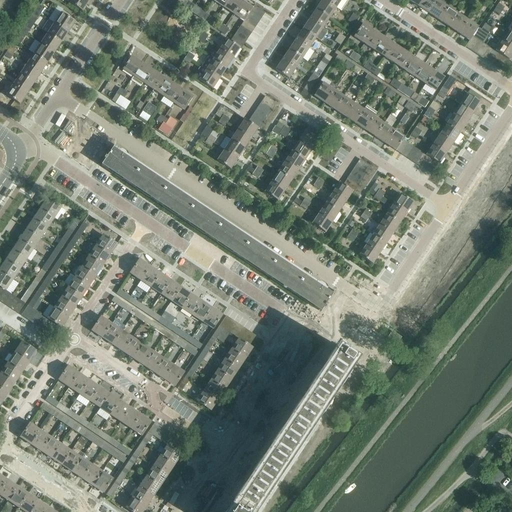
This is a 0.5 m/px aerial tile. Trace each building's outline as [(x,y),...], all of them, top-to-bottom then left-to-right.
[(87,0),(64,0),(82,12),(87,5),(89,6),(92,3),(87,0)] [(240,0),(228,0),(223,8),(234,15),(243,2),(240,0)] [(322,0),(317,9),(330,18),(336,8),(324,0),(322,0)] [(348,1),(346,0),(324,0),(336,8),(341,11),(348,1)] [(428,13),(437,0),(436,0),(422,0),(418,7),(428,13)] [(439,20),(447,7),(437,0),(428,13),(439,20)] [(243,2),(234,15),(243,21),(244,21),(247,16),(251,11),(252,8),(243,2)] [(43,10),(37,6),(34,11),(40,15),(43,10)] [(254,6),(252,8),(251,11),(261,18),(265,13),(254,6)] [(449,27),(458,14),(447,7),(439,20),(449,27)] [(310,19),(323,28),(330,18),(317,9),(310,19)] [(31,15),(37,19),(40,15),(34,11),(31,15)] [(261,18),(251,11),(247,16),(258,23),(261,18)] [(75,22),(61,13),(54,24),(68,33),(75,22)] [(459,34),(468,21),(458,14),(449,27),(459,34)] [(258,23),(247,16),(244,21),(255,28),(258,23)] [(303,29),(316,38),(323,28),(310,19),(303,29)] [(255,28),(244,21),(243,21),(240,26),(251,33),(255,28)] [(469,41),(472,36),(478,28),(468,21),(459,34),(469,41)] [(68,33),(54,24),(47,34),(61,43),(68,33)] [(363,24),(354,37),(364,44),(373,30),(363,24)] [(251,33),(240,26),(237,31),(248,38),(251,33)] [(29,31),(23,27),(21,31),(27,35),(29,31)] [(296,39),(309,48),(316,38),(303,29),(296,39)] [(373,30),(364,44),(374,50),(383,37),(373,30)] [(18,35),(24,39),(27,35),(21,31),(18,35)] [(248,38),(237,31),(234,36),(245,43),(248,38)] [(511,32),(509,31),(502,41),(511,47),(511,32)] [(61,43),(47,34),(40,44),(54,53),(61,43)] [(245,43),(234,36),(230,42),(240,48),(241,49),(245,43)] [(469,41),(465,47),(471,50),(478,40),(472,36),(469,41)] [(383,37),(374,50),(384,57),(393,44),(383,37)] [(230,42),(227,39),(220,50),(232,59),(240,48),(230,42)] [(290,49),(303,58),(309,48),(296,39),(290,49)] [(476,54),(483,43),(478,40),(471,50),(476,54)] [(508,60),(509,60),(511,55),(511,47),(502,41),(495,51),(498,53),(503,56),(508,60)] [(481,57),(488,46),(483,43),(476,54),(481,57)] [(54,53),(40,44),(34,55),(47,64),(54,53)] [(393,44),(384,57),(395,64),(403,51),(393,44)] [(486,60),(493,50),(488,46),(481,57),(486,60)] [(16,51),(10,47),(7,51),(13,56),(16,51)] [(283,60),(296,69),(303,58),(290,49),(283,60)] [(213,60),(226,69),(232,59),(220,50),(213,60)] [(491,64),(498,53),(495,51),(493,50),(486,60),(491,64)] [(4,56),(10,60),(13,56),(7,51),(4,56)] [(403,51),(395,64),(405,71),(414,58),(403,51)] [(195,57),(189,53),(186,57),(192,61),(195,57)] [(496,67),(503,56),(498,53),(491,64),(496,67)] [(47,64),(34,55),(27,65),(40,74),(47,64)] [(131,56),(123,70),(133,76),(142,63),(131,56)] [(201,67),(219,79),(226,69),(213,60),(208,56),(201,67)] [(501,71),(508,60),(503,56),(496,67),(501,71)] [(414,58),(405,71),(415,78),(424,64),(414,58)] [(276,70),(289,79),(296,69),(283,60),(276,70)] [(141,87),(143,83),(152,70),(142,63),(133,76),(130,80),(141,87)] [(424,64),(415,78),(425,84),(434,71),(424,64)] [(40,74),(27,65),(20,75),(34,84),(40,74)] [(194,77),(212,89),(219,79),(201,67),(194,77)] [(384,81),(386,77),(379,73),(381,71),(377,68),(373,74),(384,81)] [(152,70),(143,83),(153,90),(162,77),(152,70)] [(436,91),(444,78),(434,71),(425,84),(436,91)] [(34,84),(20,75),(13,85),(27,94),(34,84)] [(162,77),(153,90),(163,97),(172,83),(162,77)] [(318,91),(314,96),(324,103),(333,90),(336,86),(323,77),(315,89),(318,91)] [(303,88),(309,92),(316,82),(310,78),(303,88)] [(172,83),(163,97),(173,103),(182,90),(172,83)] [(6,96),(20,105),(27,94),(13,85),(6,96)] [(120,97),(124,99),(127,94),(119,88),(112,100),(116,103),(120,97)] [(184,111),(193,97),(182,90),(173,103),(184,111)] [(334,110),(343,97),(333,90),(324,103),(334,110)] [(437,95),(444,99),(446,95),(440,91),(437,95)] [(480,103),(467,94),(460,104),(473,113),(480,103)] [(276,104),(265,96),(262,102),(273,109),(276,104)] [(345,117),(353,103),(343,97),(334,110),(345,117)] [(401,97),(397,103),(402,106),(405,100),(401,97)] [(135,107),(140,111),(144,105),(140,101),(135,107)] [(147,122),(156,108),(148,102),(139,117),(147,122)] [(273,109),(262,102),(259,106),(269,114),(273,109)] [(355,123),(364,110),(353,103),(345,117),(355,123)] [(473,113),(460,104),(453,115),(466,123),(473,113)] [(269,114),(259,106),(255,111),(266,118),(269,114)] [(365,130),(374,117),(377,113),(366,106),(364,110),(355,123),(365,130)] [(183,114),(179,121),(184,123),(193,109),(190,107),(184,115),(183,114)] [(266,118),(255,111),(252,117),(263,124),(266,118)] [(466,123),(453,115),(447,125),(460,134),(466,123)] [(168,120),(165,124),(172,129),(177,122),(170,117),(168,120)] [(258,128),(259,129),(263,124),(252,117),(248,122),(258,128)] [(375,137),(384,124),(374,117),(365,130),(375,137)] [(424,117),(420,122),(425,125),(429,120),(424,117)] [(258,128),(248,122),(245,120),(238,130),(251,139),(258,128)] [(162,125),(158,130),(167,136),(172,129),(165,124),(164,126),(162,125)] [(281,124),(279,128),(288,134),(290,130),(281,124)] [(385,144),(394,131),(384,124),(375,137),(385,144)] [(460,134),(447,125),(440,135),(453,144),(460,134)] [(275,126),(273,130),(285,138),(288,134),(279,128),(275,126)] [(251,139),(238,130),(231,140),(244,149),(251,139)] [(319,140),(306,131),(299,141),(312,150),(319,140)] [(403,140),(405,138),(394,131),(385,144),(396,151),(403,140)] [(410,135),(417,139),(419,135),(413,131),(410,135)] [(453,144),(440,135),(433,145),(446,154),(453,144)] [(205,143),(210,147),(213,143),(207,139),(207,140),(205,143)] [(244,149),(231,140),(224,150),(238,159),(244,149)] [(401,154),(408,144),(403,140),(396,151),(401,154)] [(312,150),(299,141),(292,151),(305,160),(312,150)] [(406,158),(413,147),(408,144),(401,154),(406,158)] [(439,164),(440,164),(446,154),(433,145),(426,156),(428,157),(433,160),(439,164)] [(116,173),(114,175),(307,303),(308,301),(315,306),(314,308),(321,312),(324,306),(326,307),(327,305),(326,305),(333,292),(327,288),(326,286),(325,285),(323,284),(322,283),(319,283),(317,285),(311,280),(312,278),(135,160),(134,162),(127,158),(128,156),(127,153),(126,152),(124,151),(122,150),(120,150),(114,146),(106,158),(105,157),(104,159),(105,160),(101,166),(108,170),(109,168),(116,173)] [(264,147),(261,152),(272,158),(274,154),(267,150),(264,147)] [(411,161),(418,150),(413,147),(406,158),(411,161)] [(217,161),(230,170),(238,159),(224,150),(217,161)] [(416,164),(423,154),(418,150),(411,161),(416,164)] [(305,160),(292,151),(285,161),(298,170),(305,160)] [(421,168),(428,157),(426,156),(423,154),(416,164),(421,168)] [(426,171),(433,160),(428,157),(421,168),(426,171)] [(371,167),(360,160),(356,165),(367,172),(371,167)] [(431,175),(439,164),(433,160),(426,171),(431,175)] [(298,170),(285,161),(278,172),(292,181),(298,170)] [(486,198),(482,204),(504,219),(511,206),(511,162),(488,199),(486,198)] [(353,170),(364,176),(367,172),(356,165),(353,170)] [(350,174),(361,181),(364,176),(353,170),(350,174)] [(292,181),(278,172),(271,182),(285,191),(292,181)] [(347,179),(358,186),(361,181),(350,174),(347,179)] [(260,190),(278,201),(285,191),(271,182),(267,179),(260,190)] [(353,192),(354,192),(358,186),(347,179),(343,185),(353,192)] [(313,186),(319,190),(321,186),(316,182),(313,186)] [(343,185),(339,183),(333,193),(346,202),(353,192),(343,185)] [(374,183),(370,189),(376,193),(379,190),(380,187),(374,183)] [(13,192),(10,191),(4,200),(6,202),(13,192)] [(326,203),(339,212),(346,202),(333,193),(326,203)] [(413,203),(400,194),(393,205),(406,213),(413,203)] [(61,208),(47,198),(40,209),(54,218),(61,208)] [(319,214),(332,222),(339,212),(326,203),(319,214)] [(406,213),(393,205),(387,215),(400,223),(406,213)] [(33,219),(47,229),(54,218),(40,209),(33,219)] [(312,224),(325,233),(332,222),(319,214),(312,224)] [(400,223),(387,215),(379,225),(393,234),(400,223)] [(80,221),(76,218),(69,228),(73,231),(80,221)] [(26,230),(40,239),(47,229),(33,219),(26,230)] [(88,226),(83,223),(76,233),(81,236),(88,226)] [(393,234),(379,225),(373,235),(386,244),(393,234)] [(73,231),(69,228),(62,239),(66,242),(73,231)] [(413,277),(393,308),(420,326),(443,292),(440,290),(472,243),(450,228),(446,234),(448,235),(418,280),(413,277)] [(19,240),(33,249),(40,239),(26,230),(19,240)] [(81,236),(76,233),(69,244),(74,247),(81,236)] [(386,244),(373,235),(366,245),(379,254),(386,244)] [(116,245),(102,236),(95,246),(109,256),(116,245)] [(66,242),(62,239),(55,249),(59,252),(66,242)] [(12,250),(26,260),(33,249),(19,240),(12,250)] [(74,247),(69,244),(62,254),(67,257),(74,247)] [(359,256),(372,264),(379,254),(366,245),(359,256)] [(109,256),(95,246),(88,257),(103,266),(109,256)] [(59,252),(55,249),(48,259),(52,262),(59,252)] [(6,261),(20,270),(26,260),(12,250),(6,261)] [(67,257),(62,254),(55,264),(60,267),(67,257)] [(103,266),(88,257),(82,267),(96,276),(103,266)] [(52,262),(48,259),(41,270),(46,272),(52,262)] [(139,260),(130,274),(140,281),(150,267),(139,260)] [(0,269),(0,271),(13,280),(20,270),(6,261),(0,269)] [(60,267),(55,264),(49,275),(53,277),(60,267)] [(96,276),(82,267),(75,277),(89,287),(96,276)] [(151,288),(160,274),(150,267),(140,281),(151,288)] [(46,272),(41,270),(35,280),(39,283),(46,272)] [(0,286),(6,291),(13,280),(0,271),(0,286)] [(161,294),(170,281),(160,274),(151,288),(161,294)] [(53,277),(49,275),(42,285),(46,288),(53,277)] [(89,287),(75,277),(68,288),(82,297),(89,287)] [(39,283),(35,280),(28,290),(32,293),(39,283)] [(171,301),(181,288),(170,281),(161,294),(171,301)] [(46,288),(42,285),(35,295),(39,298),(46,288)] [(82,297),(68,288),(61,298),(75,307),(82,297)] [(182,308),(191,294),(181,288),(171,301),(182,308)] [(21,301),(25,303),(32,293),(28,290),(21,301)] [(119,290),(116,294),(127,301),(130,297),(119,290)] [(5,291),(0,297),(0,301),(3,304),(10,294),(5,291)] [(10,294),(3,304),(8,307),(15,297),(10,294)] [(192,315),(201,301),(191,294),(182,308),(192,315)] [(28,306),(32,309),(39,298),(35,295),(28,306)] [(15,297),(8,307),(13,311),(20,301),(15,297)] [(114,297),(111,301),(122,308),(125,304),(114,297)] [(130,297),(127,301),(137,308),(140,304),(130,297)] [(75,307),(61,298),(54,308),(68,317),(75,307)] [(18,314),(25,304),(20,301),(13,311),(18,314)] [(202,322),(211,308),(201,301),(192,315),(202,322)] [(132,315),(135,311),(125,304),(122,308),(132,315)] [(140,304),(137,308),(147,315),(150,310),(140,304)] [(28,306),(21,316),(26,319),(33,309),(28,306)] [(58,326),(61,328),(68,317),(54,308),(47,319),(52,323),(58,326)] [(213,329),(222,315),(211,308),(202,322),(213,329)] [(31,323),(38,313),(33,309),(26,319),(31,323)] [(150,310),(147,315),(158,322),(161,317),(150,310)] [(142,322),(145,318),(135,311),(132,315),(142,322)] [(36,326),(42,316),(38,313),(31,323),(36,326)] [(41,329),(47,319),(42,316),(36,326),(41,329)] [(219,326),(224,329),(224,330),(231,320),(226,316),(219,326)] [(101,317),(92,331),(102,338),(111,324),(101,317)] [(161,317),(158,322),(168,328),(171,324),(161,317)] [(153,329),(156,325),(145,318),(142,322),(153,329)] [(46,332),(52,323),(47,319),(41,329),(46,332)] [(229,333),(236,323),(231,320),(224,330),(229,333)] [(51,336),(58,326),(52,323),(46,332),(51,336)] [(234,336),(241,326),(236,323),(229,333),(234,336)] [(111,324),(102,338),(112,345),(122,331),(111,324)] [(171,324),(168,328),(178,335),(181,331),(171,324)] [(163,336),(166,331),(156,325),(153,329),(163,336)] [(212,337),(217,340),(224,329),(219,326),(212,337)] [(241,326),(234,336),(238,339),(239,340),(246,330),(241,326)] [(246,330),(239,340),(244,343),(251,333),(246,330)] [(122,331),(112,345),(123,352),(132,338),(122,331)] [(173,343),(176,338),(166,331),(163,336),(173,343)] [(181,331),(178,335),(188,342),(191,338),(181,331)] [(401,338),(391,332),(388,338),(397,344),(401,338)] [(249,346),(256,336),(251,333),(244,343),(249,346)] [(205,347),(210,350),(217,340),(212,337),(205,347)] [(132,338),(123,352),(133,359),(142,345),(132,338)] [(183,349),(186,345),(176,338),(173,343),(183,349)] [(199,349),(202,345),(191,338),(188,342),(199,349)] [(244,343),(239,340),(238,339),(231,350),(245,359),(252,348),(249,346),(244,343)] [(36,352),(22,342),(15,353),(29,362),(36,352)] [(142,345),(133,359),(143,365),(152,352),(142,345)] [(194,357),(197,352),(186,345),(183,349),(194,357)] [(255,511),(269,492),(302,443),(319,417),(351,369),(357,360),(336,346),(239,492),(226,511),(255,511)] [(198,358),(203,361),(210,350),(205,347),(198,358)] [(224,360),(238,369),(245,359),(231,350),(224,360)] [(152,352),(143,365),(153,372),(163,358),(152,352)] [(29,362),(15,353),(8,363),(22,373),(29,362)] [(163,358),(153,372),(163,379),(173,365),(163,358)] [(191,368),(196,371),(203,361),(198,358),(191,368)] [(217,370),(231,380),(238,369),(224,360),(217,370)] [(22,373),(8,363),(1,374),(15,383),(22,373)] [(174,387),(184,373),(173,365),(163,379),(174,387)] [(68,367),(59,380),(70,388),(79,374),(68,367)] [(196,371),(191,368),(184,378),(189,381),(196,371)] [(210,381),(224,390),(231,380),(217,370),(210,381)] [(15,383),(1,374),(0,375),(0,387),(8,393),(15,383)] [(79,374),(70,388),(80,395),(89,381),(79,374)] [(177,389),(182,392),(189,381),(184,378),(177,389)] [(89,381),(80,395),(90,401),(99,388),(89,381)] [(224,390),(210,381),(204,391),(217,400),(224,390)] [(8,393),(0,387),(0,402),(1,403),(8,393)] [(99,388),(90,401),(100,408),(110,394),(99,388)] [(197,402),(210,411),(217,400),(204,391),(197,402)] [(110,394),(100,408),(97,413),(107,420),(110,415),(120,401),(110,394)] [(48,396),(45,401),(56,408),(59,404),(48,396)] [(120,401),(110,415),(121,422),(130,408),(120,401)] [(43,404),(40,408),(51,415),(54,411),(43,404)] [(66,415),(69,411),(59,404),(56,408),(66,415)] [(130,408),(121,422),(131,429),(140,415),(130,408)] [(54,411),(51,415),(61,422),(64,418),(54,411)] [(76,422),(79,418),(69,411),(66,415),(76,422)] [(141,436),(151,422),(140,415),(131,429),(141,436)] [(64,418),(61,422),(71,429),(74,425),(64,418)] [(87,429),(90,424),(79,418),(76,422),(87,429)] [(148,433),(152,436),(153,436),(160,426),(155,423),(148,433)] [(30,424),(20,438),(31,445),(40,431),(30,424)] [(97,435),(100,431),(90,424),(87,429),(97,435)] [(74,425),(71,429),(82,436),(85,432),(74,425)] [(158,439),(165,429),(160,426),(153,436),(158,439)] [(163,443),(170,433),(165,429),(158,439),(163,443)] [(41,452),(50,438),(40,431),(31,445),(41,452)] [(107,442),(110,438),(100,431),(97,435),(107,442)] [(85,432),(82,436),(92,443),(95,439),(85,432)] [(141,443),(145,446),(152,436),(148,433),(141,443)] [(170,433),(163,443),(167,445),(168,446),(175,436),(170,433)] [(175,436),(168,446),(173,449),(180,439),(175,436)] [(51,458),(61,445),(50,438),(41,452),(51,458)] [(117,449),(120,445),(110,438),(107,442),(117,449)] [(95,439),(92,443),(102,450),(105,445),(95,439)] [(178,453),(185,443),(180,439),(173,449),(178,453)] [(145,446),(141,443),(134,453),(138,456),(145,446)] [(62,465),(71,452),(61,445),(51,458),(62,465)] [(105,445),(102,450),(112,456),(115,452),(105,445)] [(128,456),(131,452),(120,445),(117,449),(128,456)] [(173,449),(168,446),(167,445),(160,456),(174,465),(181,455),(178,453),(173,449)] [(72,472),(81,458),(71,452),(62,465),(72,472)] [(123,464),(126,459),(115,452),(112,456),(123,464)] [(138,456),(134,453),(127,464),(131,467),(138,456)] [(153,466),(167,476),(174,465),(160,456),(153,466)] [(82,479),(92,465),(81,458),(72,472),(82,479)] [(131,467),(127,464),(120,474),(124,477),(131,467)] [(93,486),(102,472),(92,465),(82,479),(93,486)] [(167,476),(153,466),(146,477),(160,486),(167,476)] [(103,493),(112,479),(102,472),(93,486),(103,493)] [(124,477),(120,474),(113,484),(118,487),(124,477)] [(139,487),(153,496),(160,486),(146,477),(139,487)] [(7,480),(0,490),(0,495),(8,501),(17,487),(7,480)] [(106,495),(110,498),(118,487),(113,484),(106,495)] [(17,487),(8,501),(18,508),(28,494),(17,487)] [(153,496),(139,487),(132,497),(146,507),(153,496)] [(28,494),(18,508),(24,511),(30,511),(38,501),(28,494)] [(125,508),(131,511),(142,511),(146,507),(132,497),(125,508)] [(38,501),(30,511),(45,511),(48,508),(38,501)]
